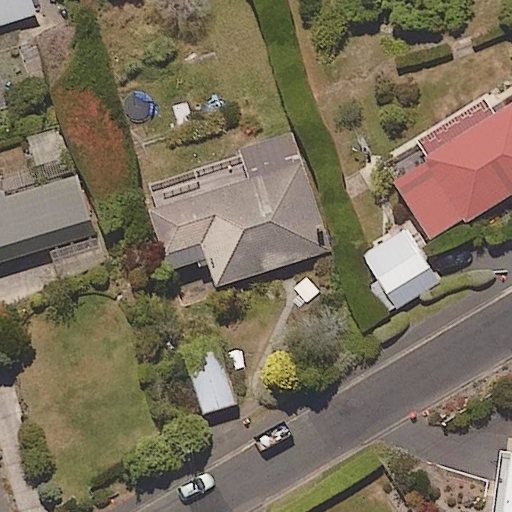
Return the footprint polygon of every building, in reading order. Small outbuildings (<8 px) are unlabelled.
[(0,0),(0,22),(36,11),(32,0),(0,0)] [(481,97),(417,137),(426,151),(391,173),(442,254),(472,235),(464,223),(511,192),(511,96),(490,110),(481,97)] [(0,262),(51,249),(63,285),(108,272),(60,128),(26,137),(36,174),(0,183),(0,262)] [(329,250),(294,129),(241,144),(247,165),(191,181),(194,191),(152,204),(171,271),(208,260),(216,284),(329,250)] [(440,281),(407,227),(365,253),(398,307),(440,281)]
